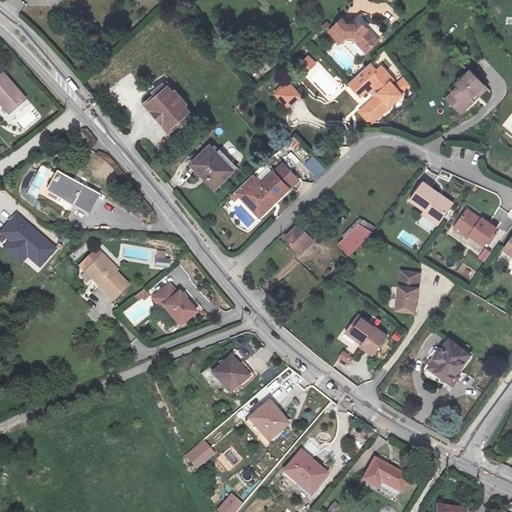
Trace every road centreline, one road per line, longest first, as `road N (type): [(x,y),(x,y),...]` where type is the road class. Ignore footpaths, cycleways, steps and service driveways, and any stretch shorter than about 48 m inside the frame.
road 1 (residential): [(511,198),(374,138),(224,277)]
road 2 (tertiary): [(224,277),(83,105),(0,19)]
road 3 (residential): [(0,422),(262,322)]
road 4 (tertiary): [(461,460),(340,391),(262,322)]
